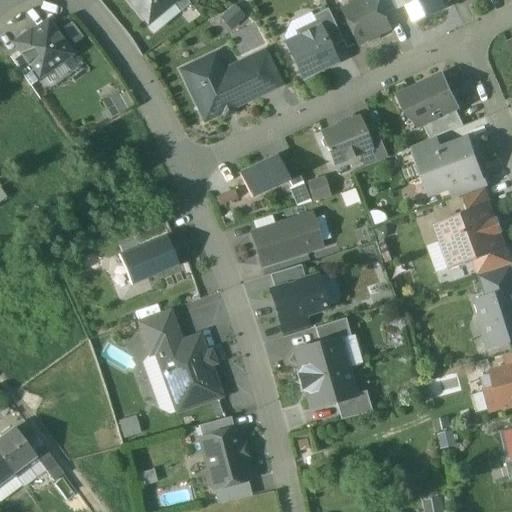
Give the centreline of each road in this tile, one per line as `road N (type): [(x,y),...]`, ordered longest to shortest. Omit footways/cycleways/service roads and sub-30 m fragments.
road 1 (residential): [(187,169),(236,300),(291,511)]
road 2 (residential): [(468,40),(187,169)]
road 3 (residential): [(80,0),(127,58),(187,169)]
